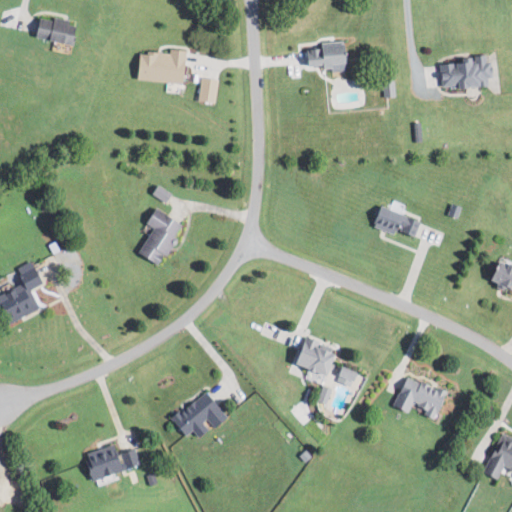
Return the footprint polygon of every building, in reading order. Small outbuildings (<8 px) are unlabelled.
[(68,45),(74,26),(63,23),(64,19),(50,15),(48,20),(33,16),(28,34),(68,45)] [(299,67),(328,64),(328,71),(342,70),(340,42),(297,46),(299,67)] [(134,50),(131,78),(180,82),(183,49),(166,47),(166,53),(134,50)] [(485,84),(484,60),(480,61),(480,53),(467,54),(467,58),(438,60),(439,71),(436,71),(437,87),(485,84)] [(215,79),(199,75),(193,99),(210,102),(215,79)] [(383,96),(393,95),(393,79),(382,79),(383,96)] [(366,224),(391,234),(393,229),(410,237),(417,221),(375,203),(366,224)] [(133,253),(154,265),(177,223),(148,207),(139,222),(147,226),(133,253)] [(511,292),(511,267),(491,258),(481,278),(511,292)] [(0,323),(35,308),(27,287),(39,282),(29,259),(11,267),(18,283),(0,291),(0,323)] [(316,375),(328,347),(298,334),(286,362),(316,375)] [(331,381),(348,386),(352,371),(335,366),(331,381)] [(441,390),(401,375),(389,406),(404,412),(407,403),(423,409),(420,415),(431,419),(441,390)] [(323,403),(329,388),(320,384),(313,399),(323,403)] [(206,428),(222,416),(202,390),(165,417),(180,436),(188,430),(193,436),(206,427),(206,428)] [(480,473),(493,479),(498,466),(511,472),(511,440),(497,434),(480,473)] [(86,479),(135,464),(130,447),(112,453),(110,444),(78,454),(86,479)]
